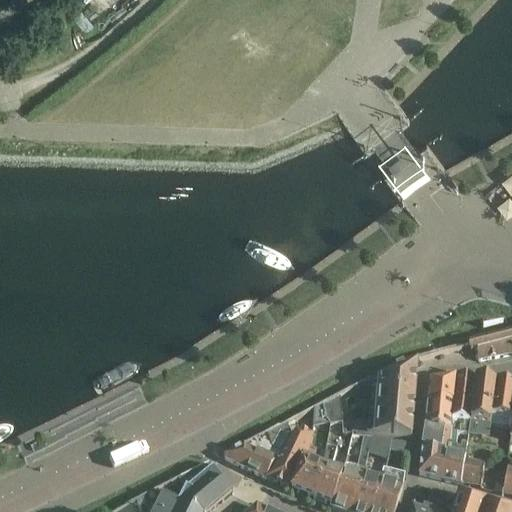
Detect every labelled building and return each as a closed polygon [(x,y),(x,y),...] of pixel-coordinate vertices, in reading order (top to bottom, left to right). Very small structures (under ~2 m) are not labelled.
[(93,24),(81,34),(92,48),(104,39),(93,24)] [(511,357),(511,338),(476,346),(479,363),(511,357)] [(415,396),(417,363),(371,382),(371,391),(415,396)] [(453,406),(456,379),(430,382),(427,401),(453,406)] [(467,435),(469,423),(475,381),(456,379),(453,406),(450,423),(464,423),(464,429),(460,429),(459,434),(467,435)] [(489,427),(496,384),(496,383),(475,381),(469,423),(489,427)] [(511,429),(511,386),(496,384),(489,427),(511,429)] [(413,418),(415,396),(371,391),(369,413),(413,418)] [(341,409),(340,399),(324,407),(324,411),(341,409)] [(449,432),(450,423),(453,406),(427,401),(425,428),(449,432)] [(327,418),(324,411),(324,407),(313,413),(312,430),(331,426),(328,422),(327,418)] [(341,416),(341,409),(324,411),(327,418),(341,416)] [(411,441),(413,418),(369,413),(367,436),(411,441)] [(342,424),(341,416),(327,418),(328,422),(331,426),(342,424)] [(457,433),(449,432),(425,428),(424,430),(425,430),(422,450),(439,453),(442,453),(442,457),(452,459),(454,448),(455,448),(457,433)] [(290,492),(307,449),(312,436),(295,433),(278,461),(265,481),(277,487),(290,492)] [(330,511),(351,511),(366,470),(367,471),(368,466),(365,465),(366,461),(368,461),(372,441),(361,439),(356,466),(346,463),(343,474),(331,509),(330,511)] [(387,452),(389,443),(372,441),(368,461),(371,462),(370,466),(368,466),(367,471),(366,470),(351,511),(372,511),(384,477),(381,476),(384,464),(385,465),(387,452)] [(408,455),(409,445),(389,443),(387,452),(408,455)] [(460,487),(461,483),(464,461),(466,446),(460,445),(459,449),(456,449),(456,448),(455,448),(454,448),(452,459),(442,457),(442,453),(439,453),(437,467),(442,468),(440,483),(460,487)] [(265,481),(278,461),(248,448),(223,461),(265,481)] [(312,502),(326,464),(324,463),(316,460),(319,453),(307,449),(290,492),(312,502)] [(331,470),(331,469),(336,452),(326,449),(324,463),(326,464),(312,502),(331,509),(343,474),(331,470)] [(437,467),(439,453),(422,450),(418,477),(440,483),(442,468),(437,467)] [(480,488),(483,464),(464,461),(461,483),(480,488)] [(511,498),(511,469),(506,468),(500,496),(511,498)] [(213,511),(233,496),(213,472),(210,469),(188,480),(194,488),(184,508),(184,509),(190,511),(213,511)] [(396,511),(404,482),(384,477),(372,511),(396,511)] [(447,509),(451,496),(432,493),(428,503),(447,509)] [(480,511),(483,506),(457,498),(452,511),(480,511)] [(190,511),(184,509),(184,508),(170,501),(164,511),(190,511)]
